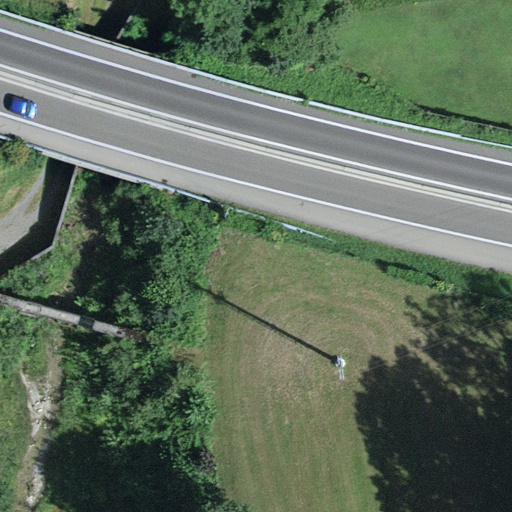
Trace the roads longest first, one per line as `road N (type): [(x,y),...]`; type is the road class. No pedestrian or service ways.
road 1 (primary): [(511,186),(295,135),(0,50)]
road 2 (primary): [(0,97),(511,230)]
road 3 (track): [(108,0),(47,176),(17,231),(0,239)]
